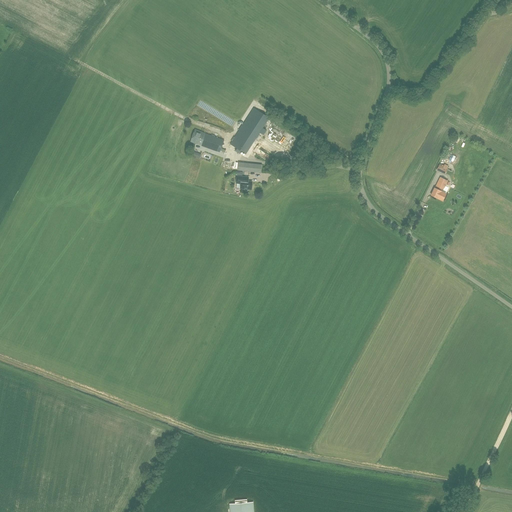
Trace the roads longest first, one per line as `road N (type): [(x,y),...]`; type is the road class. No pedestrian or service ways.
road 1 (unclassified): [(511,307),(366,203),(359,167),(387,90),(387,62),(380,46),(321,0)]
road 2 (track): [(185,118),(68,56)]
